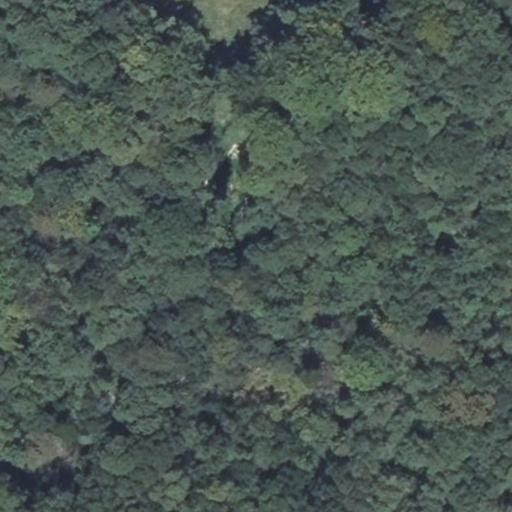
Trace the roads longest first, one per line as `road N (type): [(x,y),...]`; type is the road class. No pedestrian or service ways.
road 1 (track): [(348,0),(164,240),(75,304),(0,329)]
road 2 (track): [(188,511),(258,478),(373,373),(511,321)]
